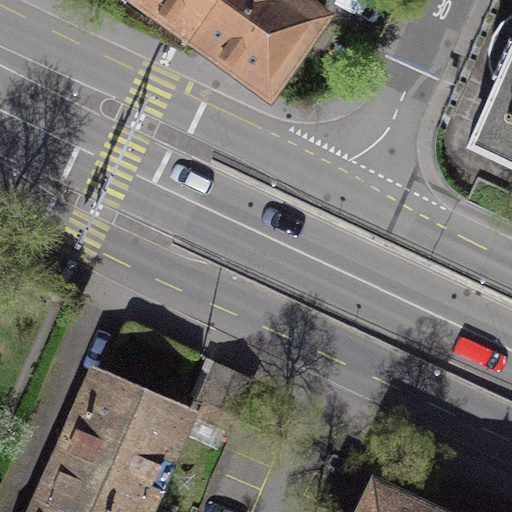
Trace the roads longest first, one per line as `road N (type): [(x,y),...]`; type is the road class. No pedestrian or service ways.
road 1 (secondary): [(0,184),(127,257),(511,435)]
road 2 (primary): [(511,352),(0,108)]
road 3 (secondary): [(358,188),(0,15)]
road 4 (residential): [(443,0),(358,188)]
road 5 (secondary): [(511,259),(358,188)]
